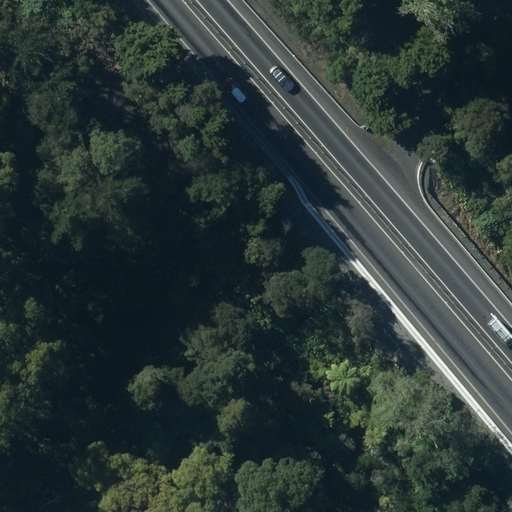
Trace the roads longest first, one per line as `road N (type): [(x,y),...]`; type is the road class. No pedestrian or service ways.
road 1 (trunk): [(185,0),(511,386)]
road 2 (track): [(471,0),(453,69),(413,158),(360,207)]
